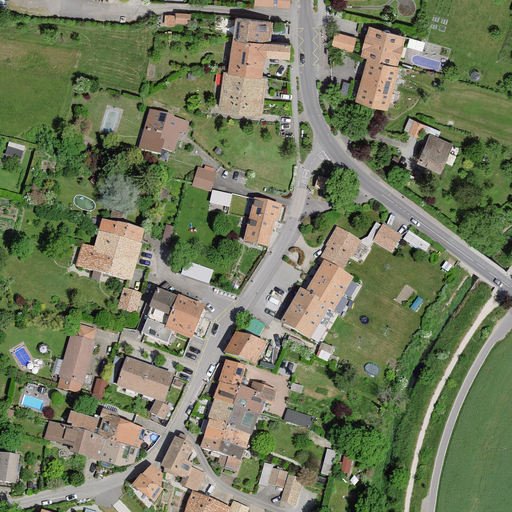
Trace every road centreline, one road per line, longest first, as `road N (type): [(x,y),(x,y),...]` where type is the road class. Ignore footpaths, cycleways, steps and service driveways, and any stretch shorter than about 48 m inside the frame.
road 1 (track): [(507,286),(463,344),(434,401),(408,511)]
road 2 (tertiary): [(328,142),(364,182),(511,289)]
road 3 (unclassified): [(511,318),(458,403),(430,511)]
road 4 (residential): [(0,507),(117,481),(161,452),(177,428)]
road 5 (residential): [(240,312),(288,232),(302,179),(328,142)]
road 6 (tertiary): [(306,0),(308,86),(328,142)]
road 7 (residential): [(177,428),(191,435),(218,482),(282,511)]
road 8 (residential): [(177,428),(240,312)]
